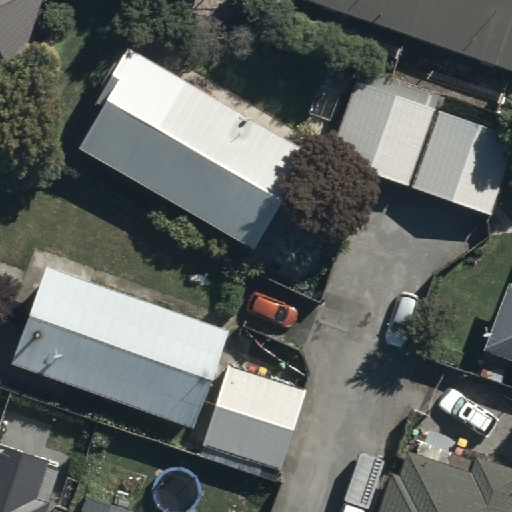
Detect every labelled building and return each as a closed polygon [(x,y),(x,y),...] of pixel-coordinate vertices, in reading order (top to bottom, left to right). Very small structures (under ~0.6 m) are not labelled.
[(36,0),(0,0),(0,74),(10,78),(36,0)] [(511,0),(303,0),(302,4),(511,74),(511,0)] [(72,147),(252,248),(307,152),(127,51),(72,147)] [(333,162),(490,215),(511,148),(511,134),(360,84),(333,162)] [(16,376),(197,435),(232,328),(51,269),(16,376)] [(479,350),(511,363),(511,284),(506,282),(479,350)] [(202,442),(281,468),(306,394),(227,368),(202,442)] [(46,511),(61,467),(0,445),(0,511),(46,511)] [(510,511),(511,511),(511,468),(474,457),(468,475),(404,454),(385,511),(510,511)] [(90,511),(126,511),(94,501),(90,511)]
